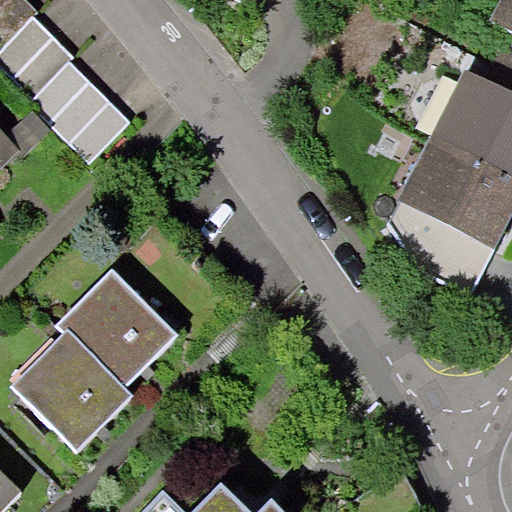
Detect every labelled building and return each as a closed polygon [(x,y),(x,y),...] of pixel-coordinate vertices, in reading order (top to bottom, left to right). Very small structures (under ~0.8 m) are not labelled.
[(27,0),(0,0),(0,66),(32,98),(25,104),(87,166),(129,124),(69,63),(71,61),(29,18),(37,10),(27,0)] [(511,31),(511,3),(500,25),(511,31)] [(511,96),(473,75),(438,139),(511,179),(511,96)] [(0,173),(22,152),(0,129),(0,173)] [(511,221),(511,179),(438,139),(403,203),(495,253),(511,221)] [(185,338),(123,273),(71,323),(82,334),(134,387),(185,338)] [(143,397),(134,387),(82,334),(22,392),(84,455),(143,397)] [(0,511),(14,511),(31,496),(0,464),(0,511)] [(276,511),(261,511),(237,487),(212,511),(288,511),(282,506),(276,511)]
